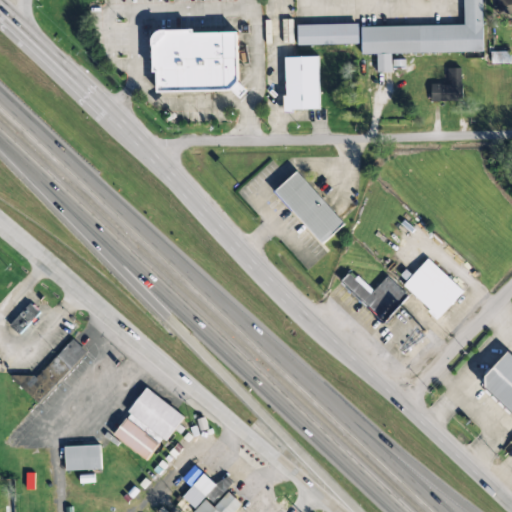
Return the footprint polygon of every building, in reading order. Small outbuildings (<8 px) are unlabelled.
[(464,0),(464,25),(361,26),(362,53),(482,52),(482,0),(464,0)] [(511,0),(499,0),(499,15),(511,15),(511,0)] [(297,45),(359,44),(358,24),(297,24),(297,45)] [(160,93),(158,72),(156,72),(154,43),(155,36),(160,32),(167,30),(194,30),(195,33),(240,32),(240,91),(160,93)] [(511,63),(510,51),(489,52),(489,63),(511,63)] [(318,56),(285,57),(286,110),(320,109),(318,56)] [(431,101),(460,101),(460,68),(447,68),(447,84),(431,84),(431,101)] [(345,224),(297,171),(275,191),(323,244),(345,224)] [(438,319),(463,291),(428,259),(402,286),(438,319)] [(386,277),(373,292),(351,271),(341,281),(385,322),(408,297),(386,277)] [(40,314),(31,304),(9,325),(19,334),(40,314)] [(35,382),(20,370),(12,379),(41,404),(86,351),(71,339),(35,382)] [(511,355),(509,353),(481,384),(511,410),(511,355)] [(185,417),(147,387),(128,412),(166,441),(185,417)] [(114,436),(147,461),(160,443),(127,418),(114,436)] [(65,470),(101,470),(101,445),(65,445),(65,470)] [(198,477),(190,469),(180,479),(188,487),(198,477)] [(234,511),(242,503),(227,489),(233,483),(226,477),(218,485),(204,473),(194,484),(187,478),(179,488),(199,505),(192,511),(234,511)]
